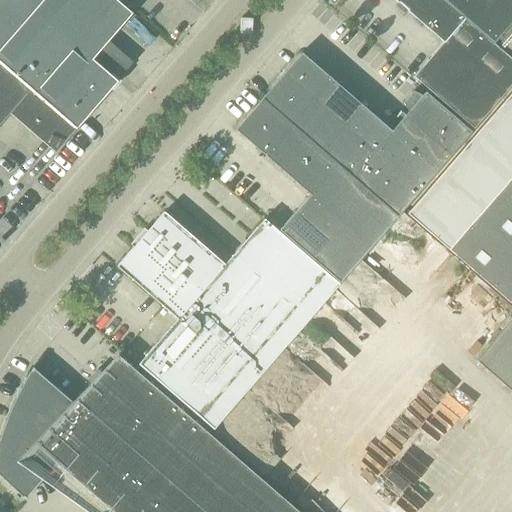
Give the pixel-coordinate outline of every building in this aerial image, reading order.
[(132,14),(116,0),(0,0),(0,62),(77,128),(118,81),(92,59),(132,14)] [(511,84),(511,59),(443,0),(394,0),(443,42),(413,76),(473,129),(511,84)] [(511,0),(443,0),(511,59),(511,0)] [(240,18),(239,33),(251,34),(252,19),(240,18)] [(301,53),(262,99),(398,217),(471,132),(425,92),(422,96),(413,91),(403,103),(408,111),(391,131),(301,53)] [(0,124),(11,111),(57,151),(76,129),(0,62),(0,124)] [(340,283),(398,217),(262,99),(235,129),(310,195),(279,230),(340,283)] [(511,174),(447,249),(511,305),(511,174)] [(213,430),(339,284),(264,219),(224,264),(164,212),(117,266),(177,319),(138,364),(213,430)] [(511,511),(511,319),(476,361),(511,392),(511,511)] [(0,475),(25,499),(26,498),(24,496),(54,461),(113,511),(298,511),(118,355),(73,407),(32,371),(34,368),(33,367),(27,376),(22,386),(17,395),(13,405),(8,414),(4,426),(0,437),(0,475)]
